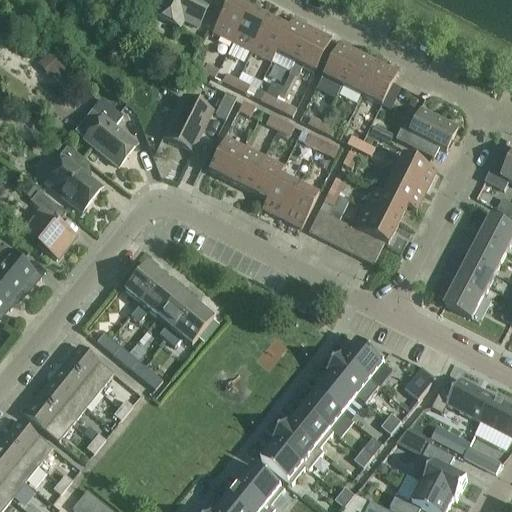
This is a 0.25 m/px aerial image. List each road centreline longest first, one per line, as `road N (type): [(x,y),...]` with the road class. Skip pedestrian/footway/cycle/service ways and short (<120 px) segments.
road 1 (residential): [(0,387),(143,214),(160,206),(388,315)]
road 2 (residential): [(491,114),(281,0)]
road 3 (residential): [(388,315),(491,114)]
road 4 (residential): [(388,315),(511,376)]
